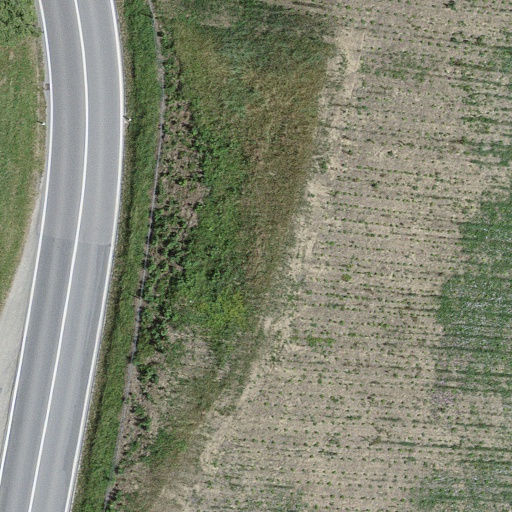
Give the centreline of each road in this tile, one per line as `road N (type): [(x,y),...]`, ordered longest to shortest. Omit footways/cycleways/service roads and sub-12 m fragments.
road 1 (secondary): [(76,0),(101,104),(90,307),(56,511)]
road 2 (track): [(511,371),(496,511)]
